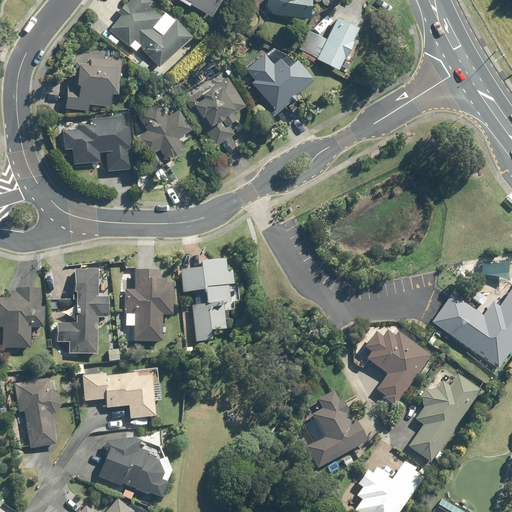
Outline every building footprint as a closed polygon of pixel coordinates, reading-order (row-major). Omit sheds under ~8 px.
[(121,15),(109,30),(136,51),(139,47),(158,68),(191,37),(175,19),(173,20),(164,13),(162,16),(149,6),(152,2),(149,0),(131,0),(127,6),(125,4),(118,13),(121,15)] [(172,0),(176,0),(188,7),(190,5),(210,17),(221,0),(172,0)] [(267,0),(267,8),(272,15),(309,20),(311,0),(267,0)] [(192,12),(188,17),(199,26),(204,20),(192,12)] [(354,39),(359,29),(338,17),(321,50),(305,42),(300,51),(338,71),(345,59),(348,61),(358,41),(354,39)] [(209,37),(201,43),(206,51),(215,46),(209,37)] [(245,70),(254,80),(251,83),(262,96),(258,100),(273,118),(279,113),(275,109),(286,100),(291,106),(300,98),(295,93),(312,79),(296,61),(288,68),(280,58),(281,57),(275,50),(267,56),(264,53),(245,70)] [(68,85),(65,109),(87,112),(88,105),(110,107),(111,94),(118,95),(121,61),(119,61),(119,56),(107,55),(106,59),(90,58),(90,63),(76,62),(74,86),(68,85)] [(147,66),(134,56),(130,61),(143,72),(147,66)] [(199,91),(185,101),(215,147),(234,135),(228,125),(237,120),(234,114),(246,106),(227,78),(212,87),(211,86),(200,93),(199,91)] [(147,132),(137,138),(141,145),(139,146),(142,151),(137,154),(149,174),(168,163),(165,158),(167,157),(169,161),(180,154),(178,150),(182,148),(180,144),(191,137),(188,132),(191,131),(178,110),(166,117),(157,103),(137,115),(147,132)] [(80,129),(63,130),(64,150),(70,150),(71,165),(97,163),(97,152),(106,151),(107,170),(130,168),(128,124),(124,125),(123,116),(90,118),(90,126),(80,126),(80,129)] [(196,305),(192,305),(195,342),(211,340),(210,330),(226,329),(224,311),(234,310),(233,302),(239,301),(238,283),(233,283),(232,271),(227,271),(226,259),(201,261),(201,267),(180,269),(182,292),(194,291),(196,305)] [(74,292),(76,292),(76,324),(57,323),(56,342),(69,342),(69,353),(96,354),(97,318),(107,318),(107,297),(98,297),(98,268),(86,268),(86,270),(75,269),(74,292)] [(165,283),(166,278),(159,278),(159,270),(134,269),(134,289),(125,289),(124,314),(134,315),(133,341),(162,342),(163,315),(172,315),(173,284),(165,283)] [(0,326),(2,327),(2,348),(30,349),(30,328),(44,328),(44,307),(39,307),(39,288),(16,287),(16,292),(9,292),(9,298),(0,298),(0,326)] [(452,294),(432,322),(498,369),(511,348),(511,288),(499,306),(493,302),(483,316),(452,294)] [(477,293),(473,298),(481,305),(486,299),(477,293)] [(366,359),(387,374),(376,390),(386,397),(384,400),(394,407),(430,356),(397,333),(394,335),(386,330),(382,336),(375,331),(364,346),(371,351),(366,359)] [(118,349),(108,350),(108,361),(119,360),(118,349)] [(105,373),(82,375),(84,401),(106,399),(106,407),(129,405),(130,420),(154,417),(151,376),(137,376),(136,373),(105,375),(105,373)] [(424,406),(415,419),(423,425),(408,447),(431,463),(434,458),(439,462),(444,455),(439,451),(481,390),(458,374),(449,386),(442,381),(438,388),(426,390),(421,397),(422,404),(424,406)] [(55,413),(61,405),(59,396),(52,390),(49,390),(47,379),(14,384),(18,412),(24,411),(29,448),(55,444),(51,413),(55,413)] [(312,414),(324,437),(306,446),(317,468),(368,441),(356,420),(351,422),(346,413),(348,412),(342,400),(339,401),(333,390),(317,399),(322,408),(312,414)] [(99,448),(88,473),(112,482),(113,480),(139,490),(139,489),(151,493),(157,479),(155,478),(160,467),(150,443),(126,433),(97,437),(94,443),(96,446),(99,448)] [(413,471),(415,468),(404,461),(391,480),(387,478),(389,475),(377,467),(372,474),(367,470),(358,484),(363,487),(357,496),(362,500),(355,510),(358,511),(399,511),(423,478),(413,471)] [(430,475),(422,468),(419,472),(427,478),(430,475)] [(469,511),(436,492),(424,511),(469,511)] [(125,511),(128,509),(113,496),(99,511),(91,511),(82,503),(74,511),(125,511)]
